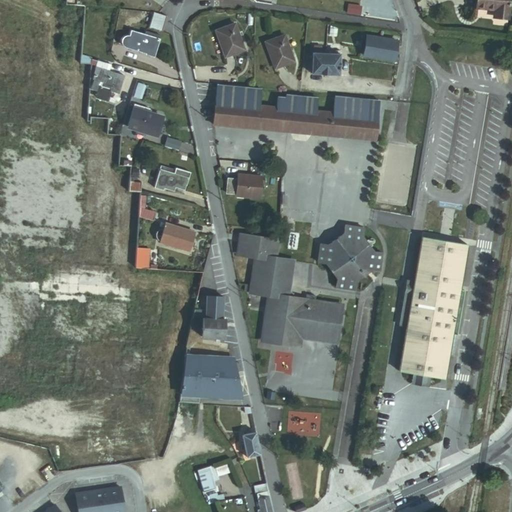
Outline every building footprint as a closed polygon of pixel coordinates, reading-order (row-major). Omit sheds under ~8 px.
[(495,15),(509,17),(511,0),(478,0),(478,5),(496,8),(495,15)] [(148,29),(162,31),(164,16),(150,14),(150,17),(144,16),(143,25),(148,26),(148,29)] [(231,50),(250,43),(241,17),(222,23),(231,50)] [(126,52),(152,60),(159,36),(143,31),(142,36),(136,34),(130,34),(126,35),(124,39),(123,42),(123,47),(126,52)] [(363,55),(392,59),(394,43),(365,38),(363,55)] [(294,65),(286,39),(266,45),(274,71),(294,65)] [(314,74),(342,77),(345,48),(318,45),(314,74)] [(88,94),(97,96),(101,73),(110,74),(111,68),(96,65),(94,78),(89,77),(88,94)] [(97,96),(124,100),(128,77),(110,74),(101,73),(97,96)] [(209,124),(372,145),(377,106),(333,100),(331,116),(314,114),(315,101),(284,97),(284,101),(274,100),(273,110),(212,102),(209,124)] [(159,131),(156,127),(157,122),(147,120),(148,115),(133,111),(128,133),(153,140),(155,139),(158,138),(160,134),(159,131)] [(162,149),(175,152),(177,144),(164,141),(162,149)] [(186,183),(195,185),(197,173),(183,170),(184,165),(168,162),(164,183),(173,185),(174,183),(185,186),(186,183)] [(233,197),(257,201),(260,179),(237,176),(236,181),(226,179),(224,194),(233,196),(233,197)] [(143,197),(144,197),(146,187),(138,185),(139,180),(135,180),(132,194),(143,197)] [(142,217),(155,220),(157,213),(143,209),(142,217)] [(352,284),(372,269),(380,270),(383,251),(374,249),(364,234),(365,225),(346,222),(344,231),(326,244),(317,242),(314,261),(323,263),(334,279),(332,287),(351,291),(352,284)] [(163,230),(185,235),(186,232),(186,231),(161,225),(160,229),(163,230)] [(181,251),(190,254),(195,234),(186,232),(185,235),(163,230),(160,243),(182,248),(181,251)] [(464,287),(459,286),(467,240),(421,232),(413,279),(408,278),(400,324),(405,325),(397,370),(414,373),(413,380),(425,382),(426,375),(443,378),(451,332),(456,333),(464,287)] [(301,337),(335,343),(342,306),(339,305),(339,303),(335,302),(335,304),(298,298),(290,286),(295,260),(276,257),(279,240),(242,233),(238,253),(257,256),(251,290),(270,294),(262,339),(300,346),(301,337)] [(139,270),(148,270),(148,258),(140,258),(139,270)] [(214,329),(232,331),(233,321),(231,321),(233,298),(220,296),(218,310),(217,319),(215,319),(214,329)] [(215,319),(217,319),(218,310),(203,309),(201,318),(215,319)] [(199,327),(214,329),(215,319),(201,318),(199,327)] [(181,390),(239,391),(231,353),(184,352),(181,390)] [(256,453),(252,429),(239,432),(240,442),(241,445),(243,456),(256,453)] [(225,483),(217,464),(205,469),(210,482),(207,484),(209,488),(210,489),(225,483)] [(125,511),(122,489),(77,495),(79,511),(125,511)] [(271,511),(268,495),(256,498),(258,511),(271,511)]
